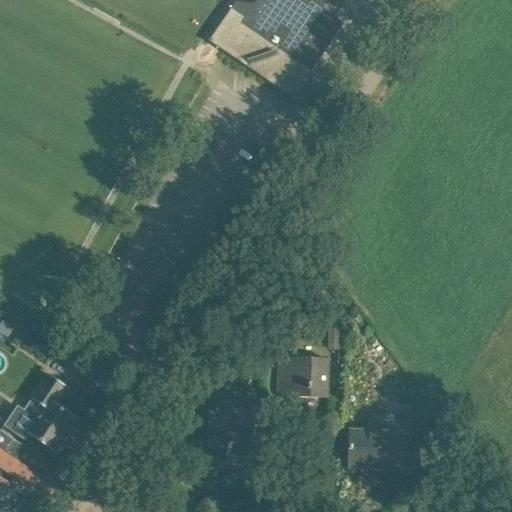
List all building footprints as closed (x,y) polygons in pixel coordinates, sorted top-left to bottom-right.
[(232,9),(209,42),(294,99),(312,72),(310,70),(340,26),(329,18),(337,6),(338,7),(342,0),(264,0),(250,21),(245,18),(244,17),(232,9)] [(294,397),(328,398),(329,360),(279,359),(278,397),(280,397),(280,378),(295,379),(294,397)] [(18,407),(5,427),(23,439),(26,434),(56,454),(64,443),(65,443),(73,432),(72,431),(79,420),(59,406),(70,389),(53,378),(48,375),(31,400),(43,407),(35,419),(24,411),(18,407)] [(212,410),(210,446),(229,447),(252,448),(253,440),(249,440),(250,427),(253,427),(255,396),(226,395),(226,410),(212,410)] [(435,408),(429,408),(412,407),(411,436),(443,437),(450,425),(435,408)] [(0,499),(1,498),(2,498),(3,498),(4,497),(5,497),(6,496),(7,495),(8,494),(8,493),(9,493),(9,492),(9,491),(9,490),(9,489),(9,488),(8,487),(10,485),(7,482),(11,476),(32,490),(41,476),(36,472),(16,459),(18,456),(23,447),(14,441),(0,431),(0,499)] [(350,467),(399,469),(401,434),(351,432),(350,467)]
